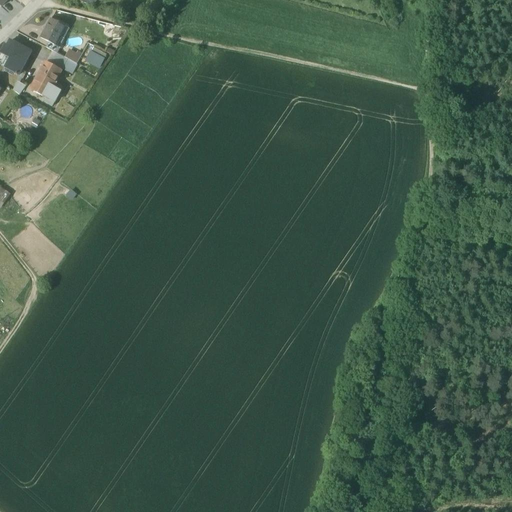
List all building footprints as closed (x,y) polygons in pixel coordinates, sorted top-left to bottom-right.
[(74,0),(87,10),(95,0),(74,0)] [(49,43),(53,45),(58,36),(60,37),(65,27),(51,19),(41,38),(49,43)] [(70,29),(65,27),(60,37),(58,36),(53,45),(60,48),(70,29)] [(10,59),(7,65),(14,69),(12,72),(16,74),(16,75),(17,75),(19,75),(31,53),(10,41),(7,46),(5,45),(1,54),(4,56),(10,59)] [(46,48),(53,52),(56,54),(60,48),(53,45),(49,43),(46,48)] [(106,55),(94,48),(91,52),(91,53),(95,55),(104,60),(106,55)] [(69,50),(65,58),(67,59),(77,65),(83,54),(77,51),(76,53),(69,50)] [(85,61),(90,64),(95,55),(91,53),(91,52),(90,51),(85,61)] [(65,58),(56,54),(53,52),(47,63),(61,71),(62,69),(67,59),(65,58)] [(99,69),(104,60),(95,55),(90,64),(99,69)] [(7,65),(10,59),(4,56),(0,63),(0,65),(5,68),(7,65)] [(67,59),(62,69),(72,74),(77,65),(67,59)] [(47,99),(48,99),(54,89),(60,92),(63,87),(55,82),(61,71),(47,63),(45,63),(31,90),(47,99)] [(26,86),(17,82),(13,90),(20,95),(26,86)] [(60,92),(54,89),(48,99),(47,99),(45,102),(52,106),(60,92)] [(31,125),(36,128),(41,122),(35,118),(31,125)] [(0,208),(10,194),(0,186),(0,208)]
